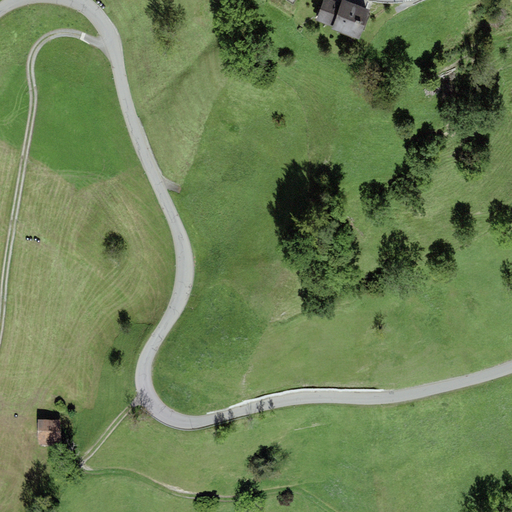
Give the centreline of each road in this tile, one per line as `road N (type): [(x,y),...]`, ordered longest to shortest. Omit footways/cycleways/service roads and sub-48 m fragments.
road 1 (unclassified): [(77,3),(113,42),(135,135),(183,258),(178,297),(143,365),(148,403),(163,415),(207,419),(276,402),(406,394),(511,365)]
road 2 (track): [(146,393),(63,467),(69,473),(119,472),(212,500),(294,491),(325,511)]
road 3 (track): [(115,51),(63,33),(45,40),(31,62),(0,323)]
